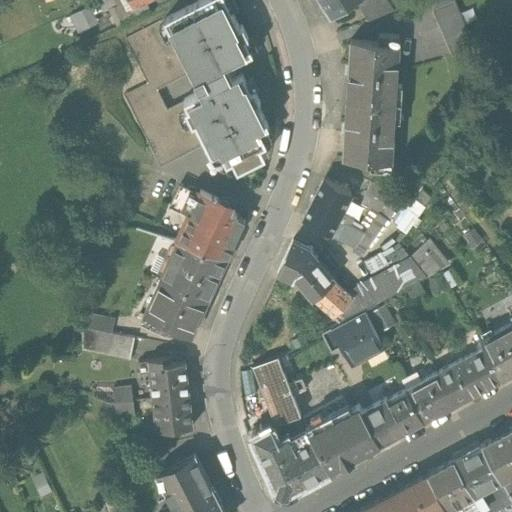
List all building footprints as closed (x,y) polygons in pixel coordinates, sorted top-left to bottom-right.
[(149,10),(144,0),(141,0),(131,5),(128,0),(97,0),(102,12),(107,9),(116,27),(149,10)] [(266,142),(260,130),(268,125),(257,103),(260,102),(253,88),(251,90),(242,73),(232,78),(226,66),(252,53),(245,39),(248,38),(241,24),(238,26),(225,0),(201,0),(163,19),(190,74),(194,81),(195,81),(201,92),(183,101),(187,108),(184,110),(192,125),(195,123),(205,144),(210,154),(219,150),(226,163),(232,160),(237,170),(265,155),(260,146),(266,142)] [(319,0),(331,16),(355,0),(319,0)] [(393,9),(386,0),(356,0),(369,19),(393,9)] [(428,0),(451,53),(474,44),(454,0),(428,0)] [(77,31),(97,22),(89,4),(69,13),(77,31)] [(157,91),(190,74),(163,19),(124,40),(146,83),(123,95),(159,167),(205,144),(195,123),(192,125),(184,110),(187,108),(183,101),(167,109),(157,91)] [(344,157),(371,158),(371,167),(391,168),(394,118),(400,118),(402,82),(396,82),(398,33),(378,32),(378,40),(350,39),(344,157)] [(498,77),(511,64),(511,48),(490,69),(498,77)] [(341,223),(336,220),(342,209),(351,192),(323,177),(302,217),(353,245),(364,231),(348,223),(341,223)] [(370,180),(361,202),(378,210),(386,200),(393,189),(370,180)] [(168,207),(188,216),(199,194),(179,184),(168,207)] [(396,224),(406,231),(431,195),(422,188),(396,224)] [(188,216),(177,240),(227,256),(245,218),(225,210),(222,218),(212,214),(219,200),(200,191),(199,194),(188,216)] [(353,245),(362,251),(394,205),(386,200),(378,210),(364,231),(353,245)] [(353,214),(342,209),(336,220),(341,223),(348,223),(353,214)] [(472,226),(462,234),(471,246),(482,238),(472,226)] [(429,236),(410,252),(427,274),(450,261),(429,236)] [(159,278),(160,278),(207,300),(227,256),(177,240),(168,259),(157,254),(150,269),(161,273),(159,278)] [(309,247),(293,240),(278,271),(292,278),(294,274),(315,297),(333,314),(351,296),(347,292),(333,279),(315,256),(316,255),(309,247)] [(418,279),(427,274),(410,252),(360,281),(347,292),(351,296),(333,314),(340,321),(363,308),(405,286),(418,279)] [(443,270),(451,284),(460,279),(453,265),(443,270)] [(440,274),(428,276),(430,289),(442,287),(440,274)] [(189,337),(207,300),(160,278),(141,321),(165,332),(168,327),(189,337)] [(424,289),(418,279),(405,286),(411,297),(424,289)] [(385,301),(368,310),(378,330),(395,321),(385,301)] [(384,345),(363,308),(340,321),(322,331),(331,350),(340,344),(352,363),(384,345)] [(80,310),(81,325),(111,332),(114,317),(80,310)] [(511,319),(480,337),(484,344),(500,376),(511,370),(511,313),(509,315),(511,318),(511,319)] [(134,337),(111,332),(81,325),(81,348),(129,359),(134,337)] [(291,339),(295,346),(305,340),(301,333),(291,339)] [(484,344),(438,369),(455,401),(500,376),(484,344)] [(276,423),(300,414),(277,355),(253,364),(276,423)] [(149,360),(153,398),(188,394),(185,362),(162,364),(162,358),(149,360)] [(423,419),(455,401),(438,369),(406,387),(423,419)] [(131,385),(113,387),(115,402),(116,417),(134,415),(131,385)] [(386,396),(361,409),(380,442),(423,419),(406,387),(387,397),(386,396)] [(191,427),(188,394),(153,398),(156,430),(191,427)] [(341,397),(302,418),(306,425),(330,468),(380,442),(361,409),(359,404),(349,409),(341,397)] [(116,417),(115,402),(109,402),(103,400),(104,418),(116,417)] [(270,425),(252,436),(276,488),(288,492),(330,468),(306,425),(278,441),(270,425)] [(511,473),(511,472),(511,426),(482,443),(511,498),(511,473)] [(482,511),(489,511),(511,499),(511,498),(482,443),(454,458),(473,494),(482,510),(482,511)] [(224,511),(193,452),(153,473),(171,509),(164,511),(224,511)] [(454,458),(428,472),(447,507),(461,500),(473,494),(454,458)] [(42,471),(31,476),(41,496),(52,490),(42,471)] [(428,472),(354,511),(353,511),(437,511),(447,507),(428,472)] [(467,511),(478,511),(482,510),(473,494),(461,500),(467,511)]
